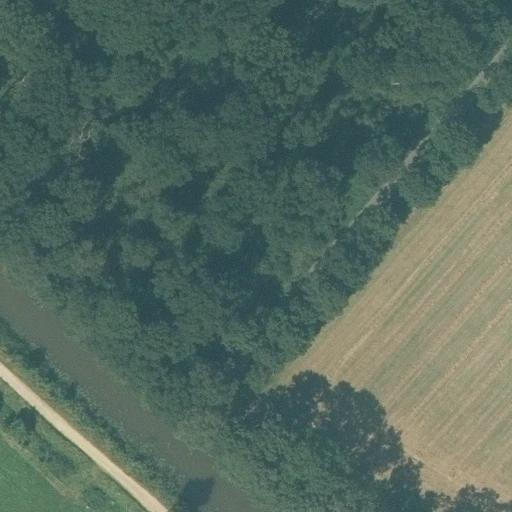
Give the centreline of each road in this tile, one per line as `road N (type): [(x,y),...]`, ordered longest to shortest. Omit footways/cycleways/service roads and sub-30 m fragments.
road 1 (unclassified): [(319,511),(195,417),(511,52)]
road 2 (track): [(155,511),(0,370)]
